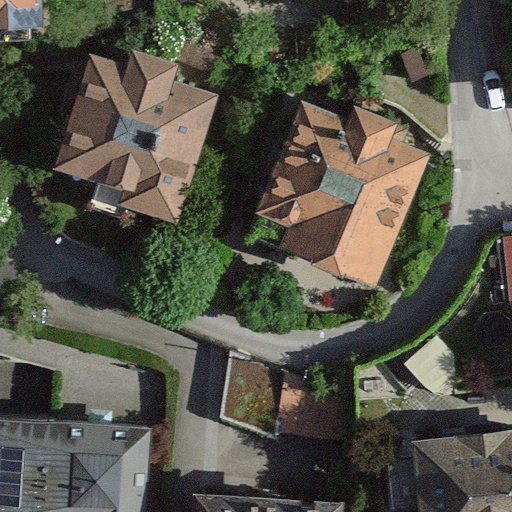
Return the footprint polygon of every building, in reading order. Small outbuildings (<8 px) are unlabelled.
[(0,0),(0,34),(43,33),(41,0),(0,0)] [(136,64),(89,50),(52,175),(181,213),(218,88),(178,76),(186,50),(144,37),(136,64)] [(423,144),(303,104),(260,231),(380,271),(423,144)] [(305,423),(319,366),(243,348),(230,405),(305,423)] [(0,412),(0,511),(136,511),(144,424),(0,412)] [(511,511),(511,423),(418,434),(426,511),(511,511)] [(341,511),(342,491),(193,483),(191,511),(341,511)]
